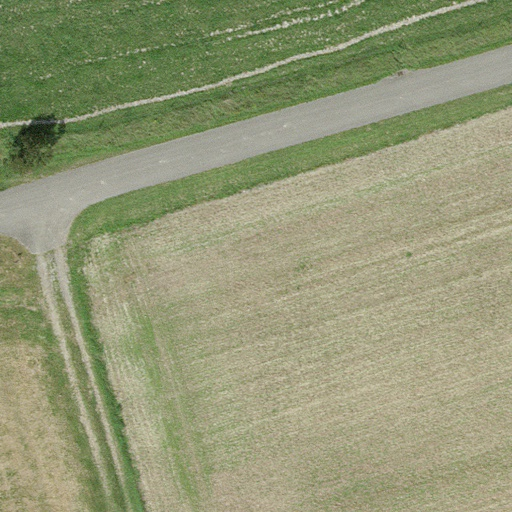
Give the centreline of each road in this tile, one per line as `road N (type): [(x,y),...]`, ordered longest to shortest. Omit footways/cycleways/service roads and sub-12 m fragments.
road 1 (unclassified): [(0,219),(511,69)]
road 2 (track): [(52,205),(135,511)]
